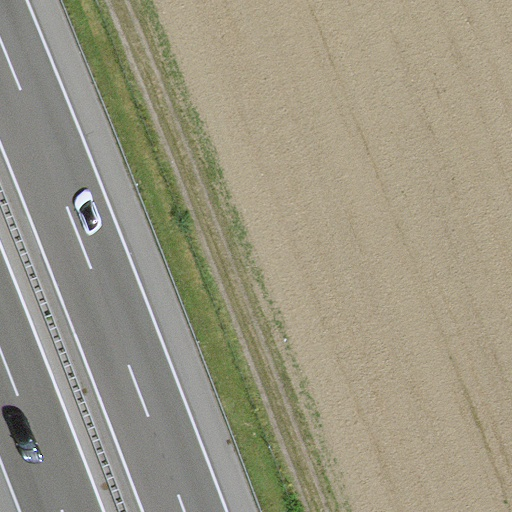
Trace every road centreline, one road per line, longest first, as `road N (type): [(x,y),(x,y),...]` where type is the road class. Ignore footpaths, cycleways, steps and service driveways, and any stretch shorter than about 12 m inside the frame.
road 1 (track): [(118,0),(319,511)]
road 2 (motorway): [(181,511),(0,49)]
road 3 (motorway): [(0,359),(60,511)]
